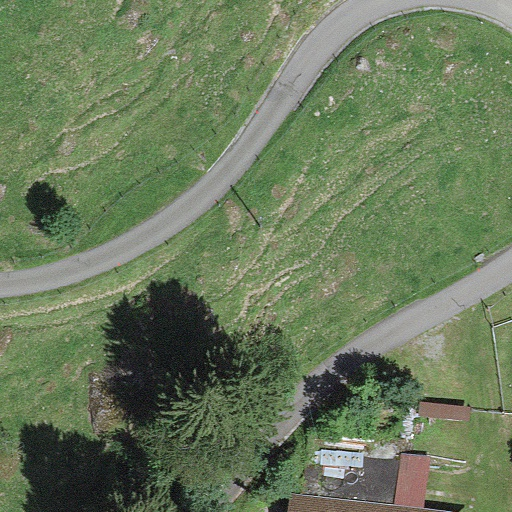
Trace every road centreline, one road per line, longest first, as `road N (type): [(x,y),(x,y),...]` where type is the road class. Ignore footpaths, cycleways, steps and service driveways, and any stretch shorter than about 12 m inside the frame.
road 1 (residential): [(371,0),(328,35),(242,150),(190,199),(114,256),(41,277),(0,279)]
road 2 (residential): [(195,511),(356,350),(511,263)]
